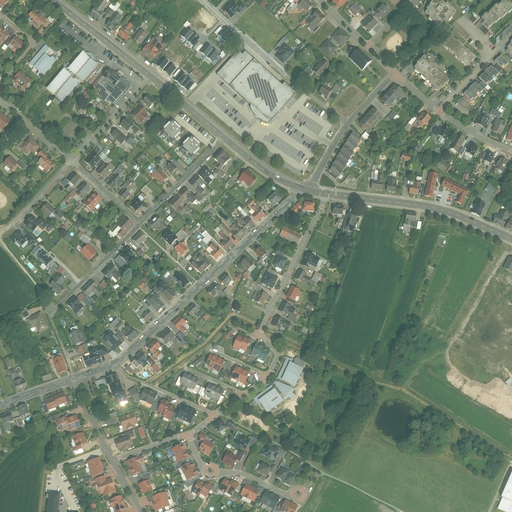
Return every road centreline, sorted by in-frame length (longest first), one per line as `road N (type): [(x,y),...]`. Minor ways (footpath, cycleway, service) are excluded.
road 1 (residential): [(298,187),(123,356),(83,374)]
road 2 (residential): [(268,375),(279,356),(259,334),(326,194)]
road 3 (secondary): [(326,194),(428,207),(511,240)]
road 4 (residential): [(350,122),(203,0)]
road 5 (residential): [(187,435),(210,471),(298,492)]
road 6 (residential): [(459,21),(493,52),(437,111)]
road 7 (secondary): [(51,0),(150,77)]
road 8 (residential): [(224,137),(139,224)]
